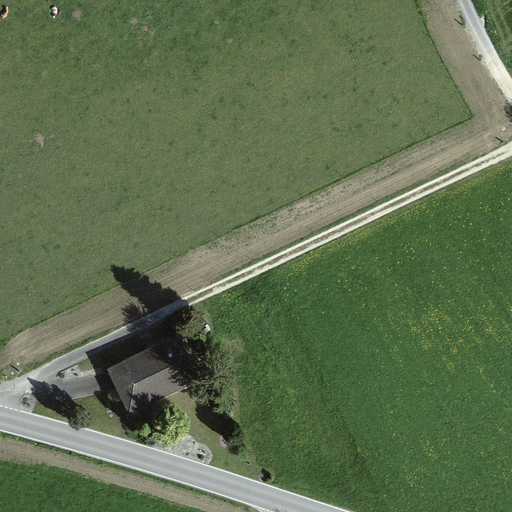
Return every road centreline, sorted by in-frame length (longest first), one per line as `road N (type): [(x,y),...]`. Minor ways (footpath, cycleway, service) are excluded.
road 1 (track): [(0,404),(111,340),(511,146)]
road 2 (tertiary): [(0,417),(312,511)]
